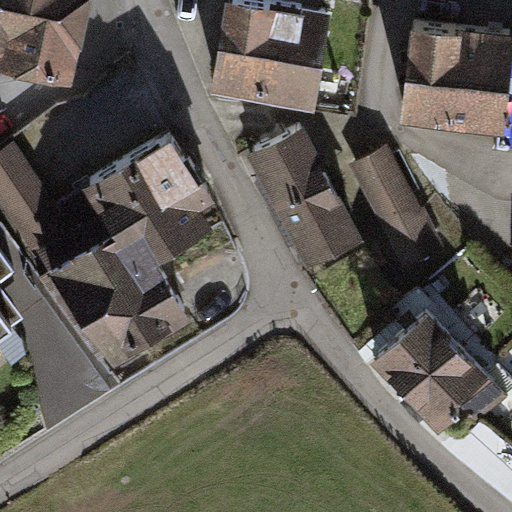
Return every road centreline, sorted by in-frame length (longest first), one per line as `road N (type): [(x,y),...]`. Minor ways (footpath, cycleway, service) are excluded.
road 1 (residential): [(0,486),(289,304)]
road 2 (residential): [(289,304),(168,75),(144,0)]
road 3 (residential): [(289,304),(498,511)]
